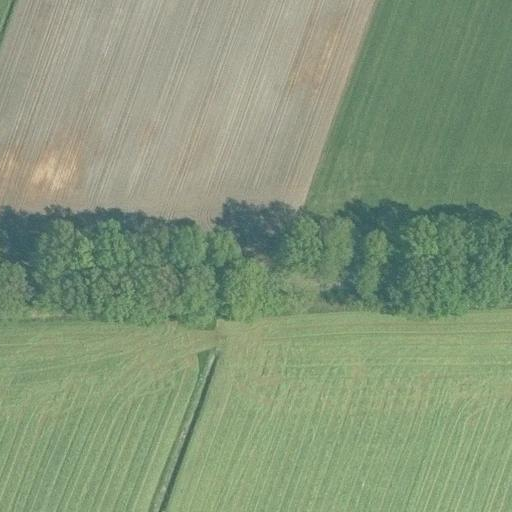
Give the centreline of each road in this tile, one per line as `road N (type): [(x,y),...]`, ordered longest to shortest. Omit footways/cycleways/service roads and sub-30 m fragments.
road 1 (tertiary): [(511,276),(0,288)]
road 2 (track): [(284,281),(376,0)]
